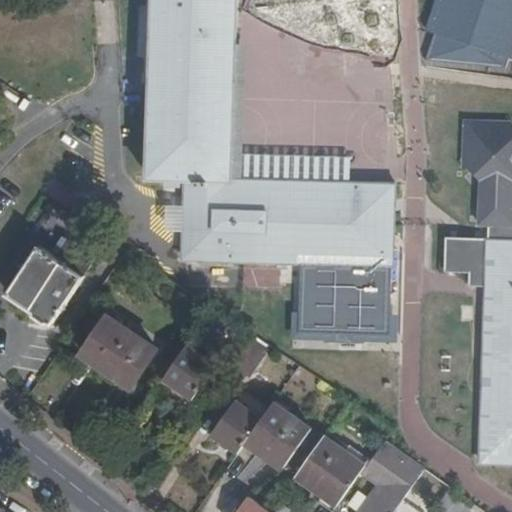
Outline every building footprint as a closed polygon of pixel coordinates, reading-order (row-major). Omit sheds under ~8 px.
[(149,179),(186,180),(186,261),(280,264),(304,265),(389,267),(394,267),(397,186),(293,183),(234,182),(236,110),(238,0),(153,0),(153,43),(151,137),(151,161),(149,161),(149,179)] [(511,0),(442,0),(433,31),(439,33),(432,60),(511,68),(511,67),(511,0)] [(487,242),(511,242),(511,134),(507,129),(477,129),(465,141),(465,170),(477,182),(476,226),(487,227),(487,242)] [(485,371),(484,464),(511,464),(511,242),(487,242),(451,238),(450,273),(474,274),(473,286),(487,289),(485,371)] [(68,244),(56,262),(39,250),(7,297),(51,328),(82,284),(84,279),(96,263),(68,244)] [(389,267),(304,265),(303,329),(388,331),(389,267)] [(280,288),(280,267),(243,267),(243,288),(280,288)] [(130,390),(155,351),(105,319),(80,357),(130,390)] [(264,352),(253,344),(233,372),(244,380),(264,352)] [(214,368),(186,348),(163,382),(191,402),(214,368)] [(276,400),(260,422),(248,439),(270,455),(284,465),(312,426),(276,400)] [(234,404),(210,438),(235,457),(244,444),(248,439),(260,422),(234,404)] [(368,469),(323,436),(296,474),(324,495),(329,488),(345,499),(366,471),(368,469)] [(248,439),(244,444),(266,460),(270,455),(248,439)] [(390,487),(371,511),(392,511),(400,502),(423,471),(385,446),(368,469),(366,471),(390,487)] [(329,488),(324,495),(340,506),(345,499),(329,488)] [(469,511),(470,511),(445,494),(432,511),(469,511)] [(263,511),(247,500),(239,511),(263,511)] [(413,511),(400,502),(392,511),(413,511)]
